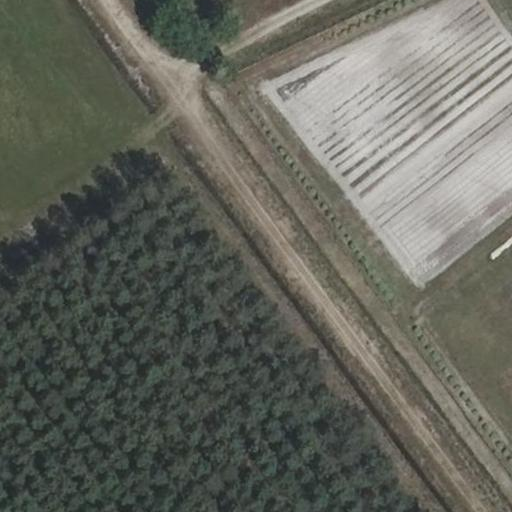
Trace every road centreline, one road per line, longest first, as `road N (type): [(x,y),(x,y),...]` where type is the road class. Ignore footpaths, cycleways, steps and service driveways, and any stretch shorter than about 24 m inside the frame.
road 1 (track): [(161,82),(476,511)]
road 2 (track): [(101,0),(161,82),(328,0)]
